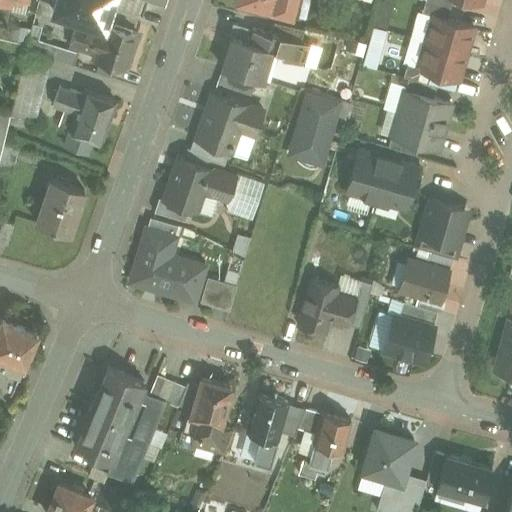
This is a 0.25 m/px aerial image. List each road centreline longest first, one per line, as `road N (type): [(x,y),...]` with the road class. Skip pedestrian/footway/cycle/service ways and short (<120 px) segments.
road 1 (residential): [(86,302),(444,403)]
road 2 (residential): [(86,302),(189,0)]
road 3 (residential): [(0,501),(86,302)]
road 4 (residential): [(444,403),(499,205)]
road 5 (residential): [(504,34),(467,159),(474,181),(499,205)]
